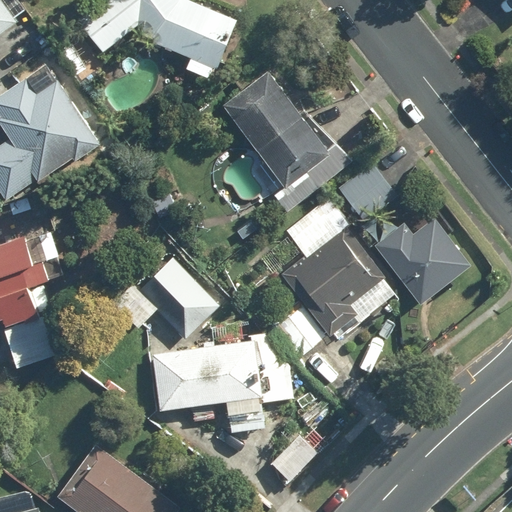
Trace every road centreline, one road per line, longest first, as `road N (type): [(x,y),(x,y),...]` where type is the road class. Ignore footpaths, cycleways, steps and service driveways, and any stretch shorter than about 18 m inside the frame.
road 1 (residential): [(362,0),(511,188)]
road 2 (secondary): [(511,385),(373,511)]
